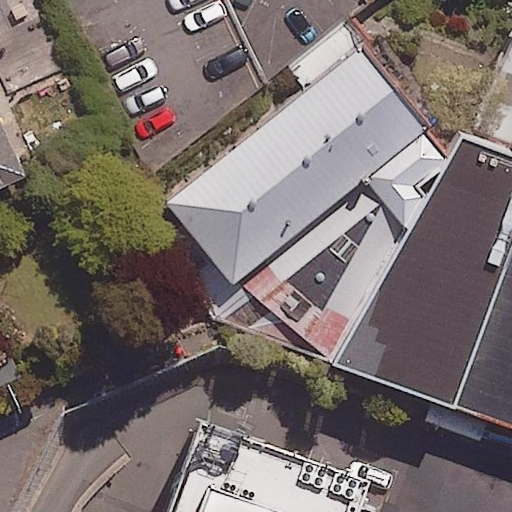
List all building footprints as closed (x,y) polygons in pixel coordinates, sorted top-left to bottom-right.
[(168,201),(184,221),(159,241),(188,277),(213,257),(232,280),(423,126),(342,26),(292,66),(309,87),(168,201)] [(511,38),(476,129),(511,142),(511,38)] [(511,152),(456,133),(371,369),(511,419),(511,152)] [(271,269),(348,320),(439,157),(421,135),(271,269)] [(0,171),(12,166),(0,140),(0,171)] [(0,327),(0,377),(19,368),(0,327)] [(360,511),(371,484),(200,423),(168,511),(360,511)]
